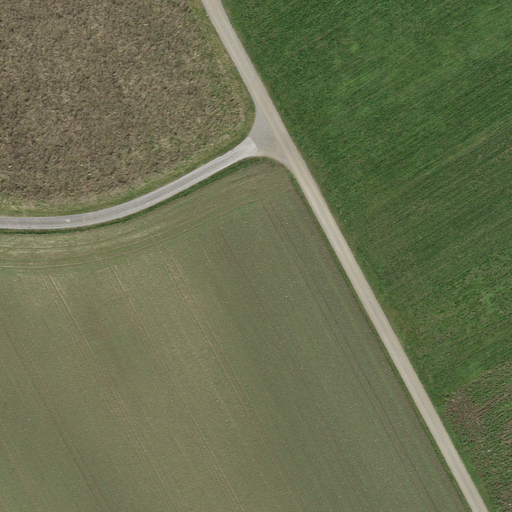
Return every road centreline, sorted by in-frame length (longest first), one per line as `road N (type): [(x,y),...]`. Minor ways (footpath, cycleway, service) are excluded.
road 1 (track): [(279,136),(480,511)]
road 2 (track): [(0,222),(121,212),(279,136)]
road 3 (track): [(210,0),(279,136)]
